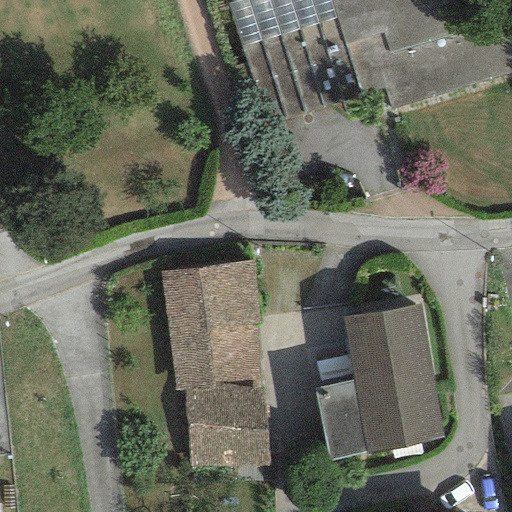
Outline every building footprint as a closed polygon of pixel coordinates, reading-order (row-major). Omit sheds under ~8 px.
[(240,0),(225,5),(240,47),(335,19),(330,0),(240,0)] [(390,112),(511,72),(511,29),(502,0),(330,0),(335,19),(359,98),(383,91),(390,112)] [(255,262),(164,271),(176,391),(184,391),(226,386),(220,327),(261,322),(255,262)] [(420,303),(341,317),(353,381),(365,451),(366,454),(445,440),(420,303)] [(329,461),(365,451),(353,381),(313,390),(329,461)] [(226,386),(184,391),(191,479),(274,473),(267,384),(226,386)]
